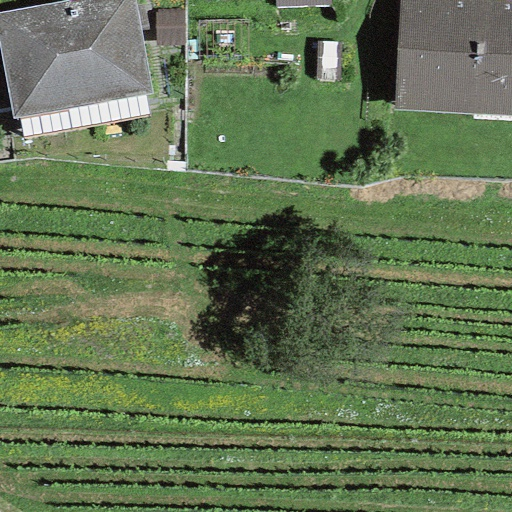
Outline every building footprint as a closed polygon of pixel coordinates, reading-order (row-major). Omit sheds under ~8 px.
[(132,0),(67,0),(0,12),(0,53),(2,66),(10,108),(12,119),(20,117),(144,94),(151,93),(132,0)] [(511,1),(489,0),(398,0),(393,108),(511,116),(511,1)] [(183,45),(182,11),(155,12),(156,46),(183,45)] [(0,109),(10,108),(2,66),(0,66),(0,109)] [(148,117),(144,94),(20,117),(25,140),(148,117)]
